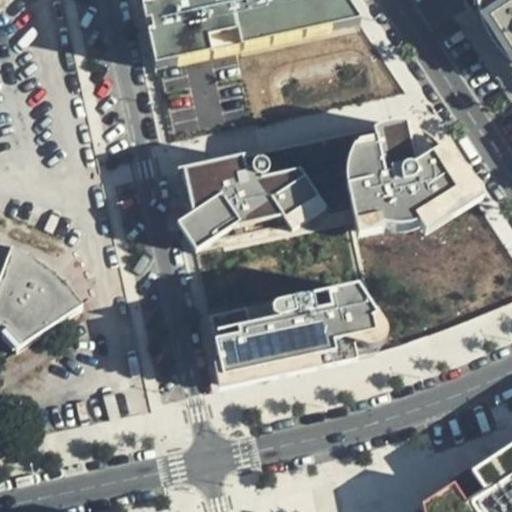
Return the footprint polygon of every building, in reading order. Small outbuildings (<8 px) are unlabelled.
[(179,0),(141,8),(145,25),(149,24),(151,33),(147,34),(154,69),(358,26),(340,0),(179,0)] [(511,0),(473,0),(466,5),(474,17),(477,29),(481,39),(494,61),(504,70),(511,76),(511,0)] [(402,129),(377,134),(379,141),(362,144),(356,147),(351,154),(349,162),(347,170),(346,180),(347,190),(353,219),(358,240),(399,231),(404,230),(408,230),(412,229),(415,227),(423,241),(481,205),(452,162),(446,166),(423,139),(414,133),(402,129)] [(245,159),(180,172),(180,174),(184,173),(192,214),(179,224),(198,253),(238,227),(281,218),(292,237),(330,215),(304,171),(265,180),(263,176),(265,176),(268,176),(270,174),(272,172),(272,169),(272,166),(272,164),(270,161),(269,159),(267,158),(264,158),(261,158),(259,159),(257,162),(256,164),(255,168),(256,171),(258,174),(248,173),(245,159)] [(0,293),(13,259),(0,255),(0,293)] [(13,259),(0,293),(0,339),(14,350),(21,359),(86,318),(54,282),(33,268),(13,259)] [(245,315),(210,322),(219,367),(223,386),(360,356),(357,345),(361,348),(366,350),(370,351),(376,351),(381,350),(384,346),(385,342),(386,338),(385,334),(384,331),(384,329),(382,326),(380,323),(378,321),(376,319),(354,286),(275,302),(273,304),(273,306),(272,309),(274,312),(276,314),(279,317),(246,323),(245,315)] [(223,386),(219,367),(213,368),(219,392),(361,361),(360,356),(223,386)] [(511,511),(511,447),(471,475),(483,494),(466,506),(453,486),(421,507),(421,511),(511,511)]
